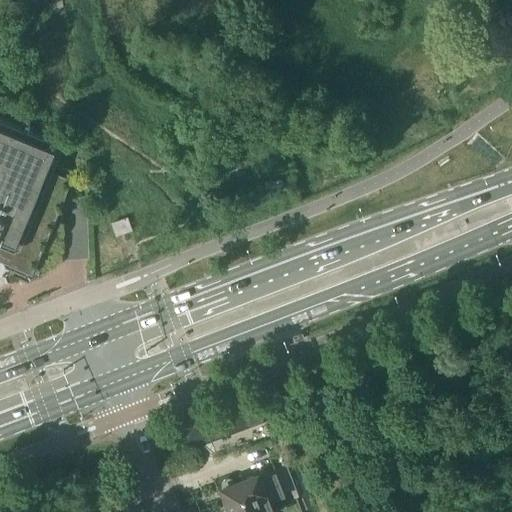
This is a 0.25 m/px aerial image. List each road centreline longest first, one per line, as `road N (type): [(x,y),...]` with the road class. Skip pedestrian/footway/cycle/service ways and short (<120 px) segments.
road 1 (primary): [(511,182),(100,337)]
road 2 (primary): [(113,376),(511,226)]
road 3 (track): [(404,81),(511,175)]
road 4 (unclassified): [(100,337),(85,298),(0,330)]
road 5 (primary): [(0,418),(113,376)]
